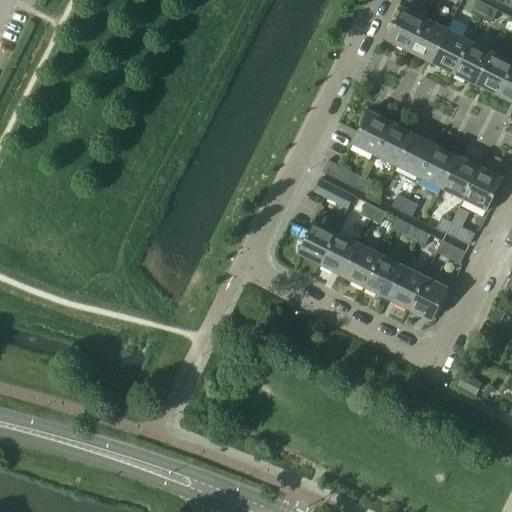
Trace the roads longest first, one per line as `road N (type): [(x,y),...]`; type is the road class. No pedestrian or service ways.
road 1 (residential): [(438,359),(247,262),(377,0)]
road 2 (secondary): [(236,491),(0,415)]
road 3 (secondary): [(0,433),(228,507)]
road 4 (residential): [(438,359),(511,214)]
